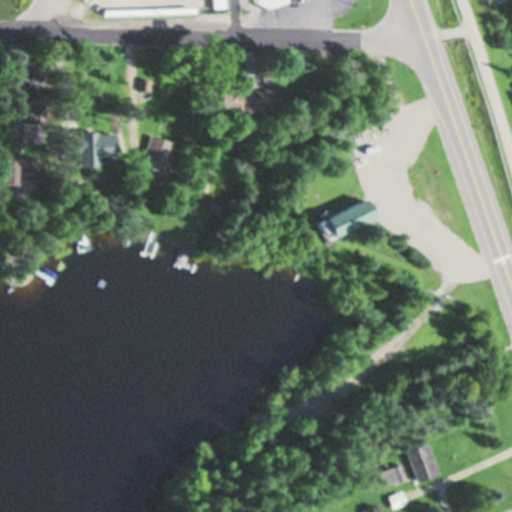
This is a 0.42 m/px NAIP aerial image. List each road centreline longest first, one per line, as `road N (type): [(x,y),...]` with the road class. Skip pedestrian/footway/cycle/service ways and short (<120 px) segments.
road 1 (residential): [(421,43),(0,32)]
road 2 (primary): [(511,301),(406,0)]
